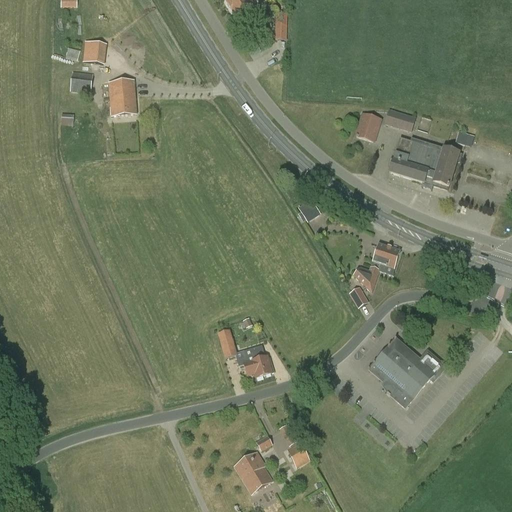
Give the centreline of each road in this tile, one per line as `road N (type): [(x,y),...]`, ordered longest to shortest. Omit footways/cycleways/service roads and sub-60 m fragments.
road 1 (tertiary): [(0,483),(60,443),(296,385),(405,297),(489,307),(504,274)]
road 2 (unclassified): [(511,249),(377,199),(297,137),(245,74)]
road 3 (primary): [(366,209),(305,166),(231,85)]
road 4 (primary): [(366,209),(412,240),(504,274)]
road 5 (primary): [(509,263),(366,209)]
